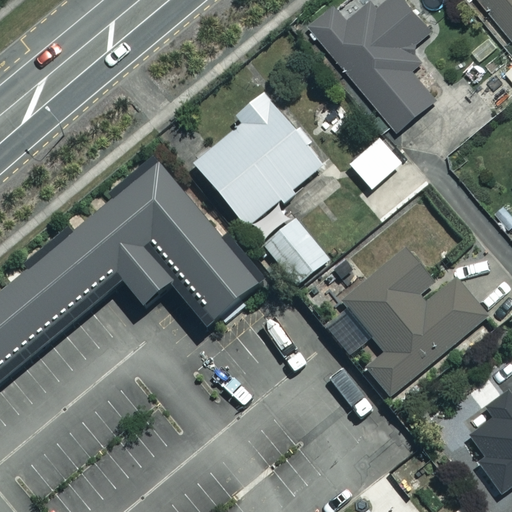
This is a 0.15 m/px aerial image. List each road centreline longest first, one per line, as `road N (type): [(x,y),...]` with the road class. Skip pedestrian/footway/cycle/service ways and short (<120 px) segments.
road 1 (secondary): [(156,0),(0,131)]
road 2 (residential): [(428,164),(511,261)]
